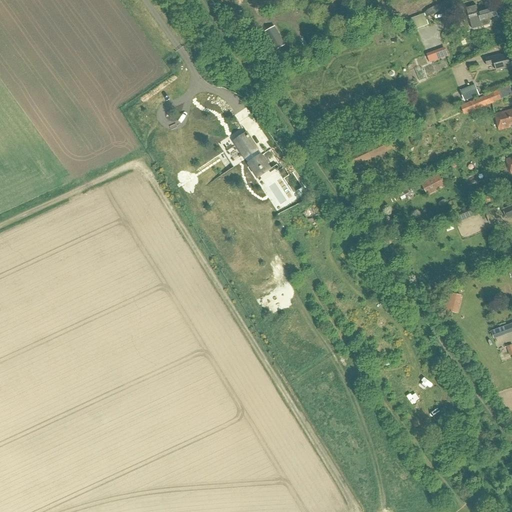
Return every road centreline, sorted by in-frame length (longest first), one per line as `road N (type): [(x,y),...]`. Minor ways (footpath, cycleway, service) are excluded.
road 1 (track): [(0,226),(127,167),(152,173),(357,511)]
road 2 (track): [(353,354),(470,511)]
